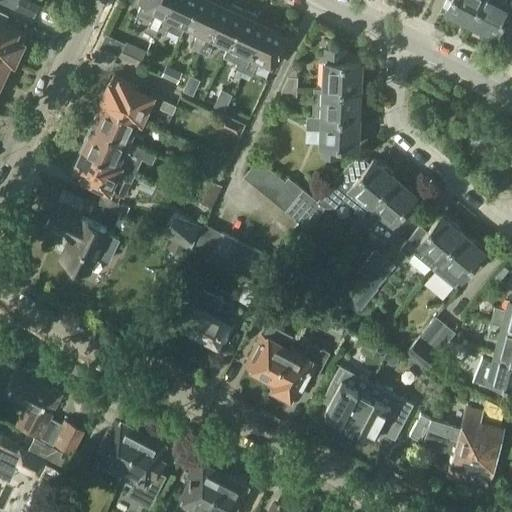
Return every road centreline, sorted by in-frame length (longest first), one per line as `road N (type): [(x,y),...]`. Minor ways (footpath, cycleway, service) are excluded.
road 1 (residential): [(406,511),(0,296)]
road 2 (unclassified): [(511,220),(400,131),(401,37)]
road 3 (residential): [(0,206),(92,0)]
road 4 (residential): [(511,90),(401,37)]
